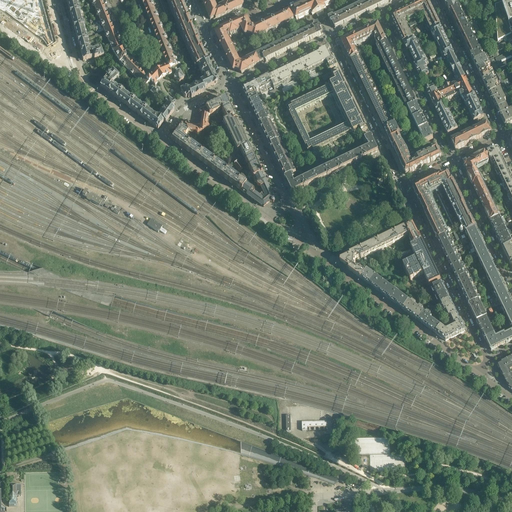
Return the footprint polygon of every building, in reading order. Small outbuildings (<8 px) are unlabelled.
[(0,0),(0,21),(3,24),(2,25),(5,27),(6,26),(18,35),(18,36),(21,39),(21,37),(50,59),(62,51),(47,0),(0,0)] [(103,6),(102,2),(101,0),(92,4),(93,6),(94,6),(95,9),(103,6)] [(181,3),(180,0),(168,0),(170,2),(169,2),(170,7),(172,6),(173,9),(183,6),(182,3),(181,3)] [(201,0),(208,14),(215,11),(214,6),(213,6),(213,5),(214,5),(214,3),(212,4),(212,2),(211,0),(201,0)] [(325,6),(338,0),(308,0),(309,0),(291,9),(296,20),(311,13),(312,16),(322,11),(326,9),(325,6)] [(385,4),(383,0),(372,0),(370,1),(374,10),(378,8),(381,7),(381,6),(385,4)] [(443,0),(448,9),(457,5),(454,0),(443,0)] [(511,0),(502,0),(503,3),(495,6),(498,41),(505,37),(511,33),(511,0)] [(241,7),(242,6),(240,1),(232,4),(232,6),(230,6),(232,12),(241,7)] [(374,10),(370,1),(359,7),(363,15),(367,13),(367,14),(370,12),(369,12),(374,10)] [(434,15),(428,1),(421,4),(425,12),(424,12),(425,15),(425,16),(426,19),(434,15)] [(81,14),(80,11),(79,7),(78,7),(77,4),(68,6),(72,21),(81,18),(80,15),(81,14)] [(154,10),(153,7),(154,6),(153,4),(144,8),(145,10),(146,13),(154,10)] [(232,12),(230,6),(229,4),(228,5),(227,4),(225,5),(225,6),(221,7),(219,8),(219,9),(218,10),(218,11),(221,17),(232,12)] [(425,12),(421,4),(410,10),(413,18),(424,12),(425,12)] [(460,11),(461,10),(459,4),(457,5),(448,9),(450,13),(451,13),(453,17),(461,13),(460,11)] [(105,11),(105,10),(103,6),(95,9),(97,12),(96,13),(96,15),(105,11)] [(187,17),(183,6),(173,9),(174,13),(173,13),(175,18),(176,17),(177,21),(187,17)] [(363,15),(359,7),(347,12),(351,21),(355,19),(356,19),(358,18),(358,17),(363,15)] [(467,21),(465,18),(472,15),(469,9),(461,13),(453,17),(458,28),(467,24),(465,22),(467,21)] [(157,16),(157,14),(156,14),(154,10),(146,13),(148,17),(149,19),(157,16)] [(413,18),(410,10),(398,15),(402,23),(403,23),(413,18)] [(108,17),(106,13),(105,11),(96,15),(97,17),(98,17),(100,20),(108,17)] [(221,17),(218,11),(216,12),(215,11),(208,14),(210,20),(212,19),(213,20),(221,17)] [(294,20),(290,12),(290,11),(278,17),(282,25),(284,24),(283,23),(285,22),(286,24),(290,21),(290,20),(291,19),(292,21),(294,20)] [(351,21),(347,12),(336,18),(340,26),(344,24),(347,23),(351,21)] [(340,26),(336,18),(334,13),(328,16),(331,23),(332,25),(333,24),(335,28),(335,29),(336,28),(340,26)] [(404,25),(403,23),(402,23),(398,15),(392,18),(398,32),(406,28),(405,25),(404,25)] [(440,26),(434,15),(426,19),(432,30),(440,26)] [(159,21),(158,18),(157,16),(149,19),(149,21),(151,24),(159,21)] [(110,22),(109,21),(108,17),(100,20),(101,24),(100,24),(101,26),(110,22)] [(190,25),(188,20),(187,17),(177,21),(179,24),(178,24),(180,29),(181,29),(182,32),(192,28),(191,25),(190,25)] [(282,25),(278,17),(268,22),(272,30),(274,29),(274,28),(279,26),(280,26),(282,25)] [(85,29),(84,25),(83,22),(82,22),(81,18),(72,21),(76,35),(85,33),(84,29),(85,29)] [(250,24),(248,19),(246,19),(237,23),(239,28),(241,27),(242,28),(250,24)] [(162,27),(161,25),(160,25),(159,21),(151,24),(152,28),(153,30),(162,27)] [(321,30),(320,28),(317,21),(311,24),(313,29),(317,37),(321,35),(322,35),(322,34),(320,31),(321,30)] [(112,28),(111,24),(110,24),(110,22),(101,26),(102,28),(103,28),(104,31),(112,28)] [(272,30),(268,22),(258,27),(262,35),(264,34),(264,33),(266,32),(269,30),(270,31),(272,30)] [(240,30),(239,28),(237,23),(226,28),(228,34),(229,35),(231,34),(231,35),(234,34),(236,34),(236,33),(239,32),(239,31),(240,30)] [(262,35),(258,27),(255,28),(251,27),(250,24),(242,28),(243,30),(244,30),(245,32),(244,32),(245,35),(248,34),(253,36),(255,39),(258,37),(258,36),(259,35),(260,36),(262,35)] [(472,32),(471,29),(469,26),(468,27),(467,24),(458,28),(464,39),(472,35),(471,33),(472,32)] [(383,35),(378,25),(375,26),(377,29),(376,29),(376,31),(374,32),(375,33),(374,33),(375,35),(377,39),(383,35)] [(374,32),(376,31),(376,29),(377,29),(375,26),(367,30),(371,37),(375,35),(374,33),(375,33),(374,32)] [(440,26),(432,30),(431,30),(432,34),(431,34),(434,39),(435,39),(438,44),(446,40),(440,26)] [(163,32),(162,29),(163,29),(162,27),(153,30),(154,32),(155,35),(163,32)] [(114,33),(113,32),(114,32),(112,28),(104,31),(106,34),(104,35),(105,37),(114,33)] [(196,39),(192,28),(182,32),(183,35),(182,36),(184,40),(185,39),(187,43),(196,39)] [(226,35),(228,34),(226,28),(217,31),(218,33),(216,34),(219,40),(227,36),(226,35)] [(412,40),(409,34),(406,28),(398,32),(404,43),(412,40)] [(317,37),(313,29),(302,34),(306,42),(310,40),(310,41),(313,39),(317,37)] [(371,37),(367,30),(360,33),(364,41),(370,38),(371,37)] [(166,38),(165,35),(165,36),(163,32),(155,35),(157,39),(157,41),(166,38)] [(89,43),(88,40),(87,36),(86,36),(85,33),(76,35),(80,50),(89,47),(88,43),(89,43)] [(116,39),(115,35),(114,33),(105,37),(106,39),(107,39),(109,42),(116,39)] [(364,41),(360,33),(353,37),(356,44),(358,44),(364,41)] [(306,42),(302,34),(291,39),(295,48),(299,46),(302,45),(302,44),(306,42)] [(387,43),(383,35),(377,39),(376,40),(379,46),(387,43)] [(477,43),(476,41),(474,37),(473,38),(472,35),(464,39),(469,50),(478,46),(476,44),(477,43)] [(236,54),(233,49),(232,47),(230,42),(229,40),(229,41),(227,36),(219,40),(231,65),(238,61),(239,61),(236,56),(237,56),(236,55),(236,54)] [(356,44),(353,37),(347,39),(349,44),(350,43),(352,46),(356,44)] [(167,43),(166,40),(167,40),(166,38),(157,41),(158,43),(160,47),(167,43)] [(118,44),(118,43),(116,39),(109,42),(110,46),(109,46),(110,48),(118,44)] [(200,47),(198,42),(196,39),(187,43),(188,47),(190,52),(191,51),(192,55),(201,50),(200,47)] [(295,48),(291,39),(280,45),(284,53),(288,51),(288,52),(291,50),(290,50),(295,48)] [(354,49),(352,46),(350,43),(349,44),(347,39),(342,42),(347,53),(354,49)] [(420,50),(419,47),(417,42),(414,43),(413,39),(412,40),(404,43),(407,51),(409,50),(411,55),(420,50)] [(454,55),(446,40),(438,44),(441,51),(440,52),(442,57),(443,56),(444,58),(445,58),(446,59),(447,59),(454,55)] [(170,49),(170,46),(169,47),(167,43),(160,47),(161,50),(162,52),(170,49)] [(390,49),(387,43),(379,46),(377,47),(380,53),(390,49)] [(120,49),(119,44),(118,44),(110,48),(111,52),(112,52),(121,49),(120,49)] [(284,53),(280,45),(268,50),(273,58),(276,57),(277,57),(279,56),(279,55),(284,53)] [(483,55),(481,52),(480,48),(479,49),(478,46),(469,50),(471,55),(471,56),(474,62),(483,58),(482,55),(483,55)] [(90,59),(88,52),(90,51),(89,47),(80,50),(83,61),(90,59)] [(104,56),(100,47),(92,51),(90,51),(88,52),(90,59),(94,58),(94,60),(104,56)] [(126,57),(125,55),(121,49),(112,52),(119,63),(126,57)] [(172,54),(170,51),(171,51),(170,49),(162,52),(163,54),(162,54),(164,58),(172,54)] [(337,67),(329,49),(308,58),(314,69),(327,63),(330,70),(337,67)] [(354,49),(347,53),(351,60),(359,56),(356,49),(356,50),(354,49)] [(392,54),(390,49),(380,53),(383,58),(392,54)] [(206,60),(201,50),(202,50),(201,50),(192,55),(194,58),(193,58),(195,62),(196,62),(197,65),(199,64),(206,60)] [(273,58),(268,50),(263,53),(262,52),(256,55),(257,56),(261,63),(265,61),(265,62),(268,61),(273,58)] [(427,64),(425,59),(420,50),(411,55),(416,65),(414,66),(418,72),(422,70),(422,71),(426,69),(427,68),(426,67),(427,66),(426,64),(427,64)] [(511,63),(511,62),(511,51),(495,59),(500,68),(511,63)] [(175,60),(174,57),(173,58),(172,54),(164,58),(165,61),(166,61),(166,63),(174,60),(175,60)] [(395,60),(392,54),(383,58),(386,65),(395,60)] [(465,79),(460,69),(454,55),(447,59),(450,66),(450,68),(451,69),(453,73),(453,75),(454,75),(458,83),(465,79)] [(261,63),(257,56),(254,57),(255,58),(254,59),(253,57),(248,60),(249,61),(247,62),(246,60),(244,62),(245,63),(248,70),(257,65),(258,66),(259,65),(260,64),(261,64),(260,64),(261,63)] [(351,60),(351,61),(353,64),(353,65),(355,68),(355,69),(357,72),(358,73),(359,77),(360,78),(361,80),(361,81),(362,82),(362,83),(364,86),(364,87),(366,90),(366,91),(368,94),(368,95),(370,99),(370,100),(372,103),(372,104),(374,107),(375,109),(376,112),(377,113),(378,116),(379,117),(380,121),(381,122),(382,125),(383,126),(384,129),(385,130),(386,129),(393,126),(383,104),(383,103),(371,78),(370,77),(360,56),(359,56),(351,60)] [(476,67),(487,61),(485,56),(483,58),(474,62),(476,67)] [(122,67),(129,60),(126,57),(119,63),(119,64),(122,67)] [(316,75),(314,69),(308,58),(295,65),(301,77),(309,73),(310,76),(308,77),(310,81),(317,77),(316,75)] [(127,70),(133,65),(130,62),(129,60),(122,67),(124,69),(125,68),(127,70)] [(177,65),(176,63),(175,63),(174,60),(166,63),(168,67),(167,67),(168,67),(169,69),(172,68),(171,68),(177,65)] [(213,74),(210,67),(207,61),(206,60),(199,64),(200,68),(199,69),(203,75),(204,75),(205,78),(213,74)] [(398,65),(395,60),(386,65),(388,70),(398,65)] [(248,70),(245,63),(243,64),(239,63),(238,61),(231,65),(234,71),(236,70),(241,72),(242,74),(249,70),(248,70)] [(478,71),(489,66),(487,61),(476,67),(478,71)] [(131,75),(137,69),(136,67),(133,65),(127,70),(130,73),(129,74),(131,75)] [(293,81),(301,77),(295,65),(282,71),(291,90),(298,86),(297,83),(295,84),(293,81)] [(400,71),(398,65),(388,70),(391,76),(392,75),(400,71)] [(490,73),(488,69),(490,68),(489,66),(478,71),(482,79),(493,73),(492,71),(490,73)] [(171,75),(169,69),(168,67),(167,67),(166,67),(162,69),(165,77),(169,75),(169,76),(171,75)] [(136,79),(141,73),(139,70),(137,69),(131,75),(132,77),(133,76),(136,79)] [(165,77),(162,69),(160,70),(157,72),(154,73),(154,74),(152,75),(158,81),(159,81),(162,79),(165,77)] [(370,135),(364,122),(360,113),(350,93),(346,84),(338,69),(331,72),(336,82),(326,87),(325,87),(321,90),(316,92),(311,94),(306,97),(301,99),(297,101),(296,102),(286,106),(288,110),(291,116),(293,121),(296,126),(297,129),(300,134),(300,135),(302,139),(303,140),(305,145),(308,151),(309,154),(319,150),(320,149),(324,147),(329,145),(334,142),(339,140),(344,138),(349,135),(360,130),(364,138),(370,136),(370,135)] [(429,75),(429,74),(426,69),(422,71),(422,70),(418,72),(421,80),(424,79),(424,78),(429,75)] [(113,81),(119,76),(113,70),(106,77),(107,78),(104,81),(110,85),(112,84),(113,81)] [(184,79),(182,76),(179,71),(176,73),(173,79),(176,81),(177,81),(177,82),(178,82),(178,83),(179,83),(180,83),(181,82),(181,81),(184,79)] [(291,90),(282,71),(269,77),(273,86),(274,89),(276,88),(277,89),(282,86),(284,89),(282,90),(284,93),(291,90)] [(403,77),(400,71),(392,75),(394,81),(403,77)] [(140,83),(145,77),(144,76),(141,73),(136,79),(138,81),(137,82),(139,84),(140,83)] [(493,81),(491,77),(494,75),(493,73),(482,79),(486,87),(497,81),(496,79),(493,81)] [(218,83),(213,74),(205,78),(206,79),(200,82),(201,83),(204,90),(218,83)] [(158,81),(152,75),(149,78),(150,78),(148,80),(151,82),(155,86),(157,85),(156,84),(158,81)] [(149,84),(151,82),(148,80),(146,77),(145,77),(140,83),(143,86),(142,86),(144,88),(148,83),(149,84)] [(273,86),(269,77),(262,81),(266,89),(273,86)] [(406,82),(403,77),(394,81),(397,86),(406,82)] [(473,94),(465,79),(458,83),(454,85),(454,84),(451,85),(450,84),(444,88),(444,89),(441,90),(442,91),(438,93),(437,93),(437,94),(430,98),(434,107),(440,104),(442,103),(462,93),(465,98),(473,94)] [(110,94),(115,86),(112,84),(110,85),(104,81),(100,87),(110,94)] [(266,89),(262,81),(256,83),(260,91),(260,92),(266,89)] [(497,88),(495,85),(498,83),(497,81),(486,87),(489,95),(500,89),(501,89),(500,87),(497,88)] [(408,88),(406,82),(397,86),(400,92),(408,88)] [(205,92),(204,90),(201,83),(198,85),(197,84),(194,86),(191,87),(191,88),(188,90),(190,97),(191,98),(205,92)] [(260,91),(256,83),(244,89),(243,91),(245,95),(254,91),(255,92),(257,93),(260,91)] [(127,95),(124,93),(125,92),(119,87),(118,88),(115,86),(110,94),(122,103),(127,95)] [(438,93),(437,90),(435,87),(434,86),(429,89),(428,88),(426,89),(430,98),(437,94),(437,93),(438,93)] [(190,97),(188,90),(186,87),(180,89),(184,97),(185,98),(188,96),(188,98),(190,97)] [(411,93),(411,92),(408,88),(400,92),(402,97),(411,93)] [(161,95),(161,94),(160,94),(160,93),(160,92),(158,89),(152,91),(150,94),(154,97),(157,100),(159,97),(160,97),(161,96),(161,95)] [(506,101),(500,89),(489,95),(495,107),(505,102),(506,101)] [(257,96),(256,93),(255,93),(255,92),(254,91),(245,95),(246,96),(246,97),(248,100),(257,96)] [(414,99),(411,93),(402,97),(405,103),(414,99)] [(478,106),(473,94),(465,98),(464,98),(466,102),(465,103),(467,107),(468,107),(470,110),(478,106)] [(139,104),(136,102),(137,101),(131,96),(130,97),(127,95),(122,103),(134,112),(139,104)] [(261,105),(257,96),(248,100),(250,104),(251,106),(252,109),(261,105)] [(175,105),(175,103),(168,98),(164,103),(167,105),(173,109),(174,108),(173,107),(175,105)] [(228,105),(225,99),(218,102),(221,108),(222,109),(222,107),(228,105)] [(416,104),(414,99),(405,103),(408,109),(416,104)] [(221,108),(218,102),(206,108),(209,115),(211,114),(212,114),(220,111),(220,110),(220,109),(221,108)] [(511,123),(511,110),(509,112),(505,102),(495,107),(505,127),(511,123)] [(266,111),(265,108),(268,107),(266,103),(261,105),(252,109),(254,113),(255,114),(255,115),(256,117),(265,113),(264,112),(266,111)] [(151,113),(148,111),(149,110),(143,105),(142,106),(139,104),(134,112),(146,121),(151,113)] [(419,110),(416,104),(408,109),(411,114),(419,110)] [(446,115),(440,104),(434,107),(439,118),(446,115)] [(166,122),(174,110),(173,109),(167,105),(165,108),(164,107),(160,113),(161,114),(159,117),(166,122)] [(234,117),(228,105),(222,107),(222,109),(222,110),(222,111),(226,120),(234,117)] [(484,118),(478,106),(470,110),(471,114),(470,115),(472,119),(473,118),(475,122),(484,118)] [(209,115),(206,108),(200,111),(199,111),(199,112),(199,113),(200,113),(201,113),(201,114),(201,115),(201,117),(203,117),(206,116),(208,116),(210,116),(209,115)] [(428,128),(419,110),(411,114),(411,116),(407,118),(407,120),(412,131),(414,132),(415,131),(416,133),(419,132),(428,128)] [(166,122),(159,117),(159,118),(155,115),(151,113),(146,121),(158,130),(164,122),(165,123),(166,122)] [(268,122),(267,119),(270,118),(268,114),(266,116),(265,113),(256,117),(258,121),(259,123),(260,126),(268,122)] [(455,129),(453,124),(452,122),(453,121),(451,117),(450,117),(448,113),(446,115),(439,118),(448,135),(449,135),(458,130),(457,128),(455,129)] [(207,123),(208,116),(206,116),(203,117),(201,117),(200,123),(204,124),(207,128),(209,126),(208,125),(208,124),(207,123)] [(241,133),(234,117),(226,120),(222,122),(237,151),(240,150),(244,159),(252,156),(241,133)] [(274,133),(273,130),(275,129),(274,127),(272,128),(271,126),(270,124),(272,122),(271,120),(268,122),(260,126),(267,140),(275,136),(278,135),(277,132),(274,133)] [(189,132),(190,124),(188,124),(187,123),(187,122),(187,121),(186,121),(185,121),(185,122),(181,127),(188,132),(188,131),(189,132)] [(199,134),(207,128),(204,124),(200,123),(200,124),(197,126),(196,125),(195,130),(199,134)] [(199,134),(195,130),(196,125),(190,124),(189,132),(194,133),(195,134),(196,134),(197,135),(199,134)] [(400,133),(396,124),(393,126),(386,129),(385,130),(389,138),(399,134),(400,133)] [(491,133),(487,124),(485,125),(478,129),(477,129),(475,130),(479,139),(491,133)] [(188,132),(181,127),(177,132),(183,136),(185,136),(188,132)] [(430,133),(428,128),(419,132),(422,138),(430,133)] [(479,139),(475,130),(473,131),(469,133),(474,142),(479,139)] [(181,140),(180,138),(182,138),(182,137),(183,137),(183,136),(177,132),(171,139),(171,140),(172,140),(177,144),(181,140)] [(433,139),(430,133),(422,138),(425,143),(433,139)] [(474,142),(469,133),(465,135),(465,134),(463,136),(468,145),(474,142)] [(400,139),(399,136),(400,136),(399,134),(389,138),(392,144),(402,139),(401,138),(400,139)] [(270,145),(280,140),(280,138),(277,139),(275,136),(267,140),(269,143),(270,145)] [(468,145),(463,136),(461,137),(454,141),(453,140),(451,141),(455,151),(468,145)] [(195,146),(190,143),(190,144),(187,142),(187,141),(182,137),(182,138),(180,138),(181,140),(177,144),(190,153),(195,146)] [(378,151),(371,137),(365,140),(367,144),(368,144),(370,148),(368,149),(371,155),(378,152),(378,151)] [(404,145),(403,143),(402,143),(401,141),(402,140),(402,139),(392,144),(394,150),(395,150),(404,145)] [(281,147),(280,145),(279,143),(282,142),(280,140),(270,145),(272,150),(274,154),(284,148),(283,146),(281,147)] [(407,150),(406,148),(405,148),(404,146),(405,145),(404,145),(395,150),(397,155),(407,150)] [(208,156),(203,152),(202,153),(199,151),(200,150),(195,146),(190,153),(203,163),(208,156)] [(442,157),(437,147),(435,148),(436,149),(433,151),(433,150),(432,150),(437,160),(442,157)] [(285,155),(284,153),(283,152),(285,150),(284,148),(274,154),(278,162),(288,157),(287,154),(285,155)] [(505,162),(503,157),(502,157),(501,156),(502,155),(499,150),(496,151),(495,148),(487,152),(490,157),(489,158),(490,160),(492,160),(495,167),(505,162)] [(371,155),(368,149),(367,149),(356,154),(359,161),(371,155)] [(410,156),(410,155),(409,155),(407,153),(408,152),(407,150),(397,155),(400,160),(399,161),(409,156),(410,156)] [(437,160),(432,150),(431,150),(432,151),(429,152),(428,151),(426,152),(431,162),(437,160)] [(431,162),(426,152),(426,153),(424,155),(423,153),(419,155),(419,157),(416,158),(417,159),(421,168),(421,167),(430,162),(431,163),(431,162)] [(486,156),(485,153),(479,156),(484,166),(484,165),(488,163),(489,161),(487,158),(488,158),(488,157),(488,156),(487,155),(486,156)] [(359,161),(356,154),(344,160),(348,167),(359,161)] [(209,167),(213,161),(212,160),(212,159),(208,156),(203,163),(209,167)] [(255,161),(254,158),(252,156),(244,159),(247,165),(255,161)] [(410,161),(410,160),(409,159),(410,158),(409,156),(399,161),(402,166),(410,163),(410,161)] [(483,166),(484,166),(479,156),(470,160),(471,162),(468,163),(467,163),(465,164),(464,166),(465,168),(466,169),(468,172),(466,173),(468,176),(477,172),(477,171),(475,171),(477,167),(478,168),(483,165),(483,166)] [(289,164),(288,162),(287,160),(289,159),(288,157),(278,162),(282,170),(292,165),(291,163),(289,164)] [(421,168),(417,159),(416,160),(415,161),(415,162),(412,164),(411,164),(410,163),(402,166),(406,175),(421,168)] [(348,167),(344,160),(338,163),(341,170),(348,167)] [(215,172),(220,165),(216,161),(215,162),(213,161),(209,167),(215,172)] [(258,167),(255,161),(247,165),(250,171),(258,167)] [(511,175),(509,170),(508,170),(507,168),(508,168),(505,162),(495,167),(501,180),(511,175)] [(341,170),(338,163),(332,165),(336,172),(341,170)] [(221,177),(226,170),(224,169),(225,168),(220,165),(215,172),(221,177)] [(293,172),(292,170),(291,168),(293,167),(292,165),(282,170),(285,178),(291,175),(296,173),(295,171),(293,172)] [(336,172),(332,165),(326,168),(330,175),(336,172)] [(261,174),(258,167),(250,171),(252,175),(253,175),(254,177),(261,174)] [(330,175),(326,168),(320,171),(324,178),(330,175)] [(228,181),(233,174),(228,171),(226,170),(221,177),(228,181)] [(324,178),(320,171),(308,177),(312,184),(324,178)] [(482,183),(479,177),(480,177),(480,175),(479,176),(477,172),(468,176),(473,187),(482,183)] [(434,208),(432,205),(433,205),(431,200),(430,201),(428,197),(429,197),(428,195),(427,196),(425,193),(423,192),(422,193),(422,192),(428,189),(431,189),(431,190),(435,188),(435,189),(439,187),(439,186),(441,185),(442,184),(445,185),(445,186),(447,191),(446,192),(456,212),(457,211),(458,213),(457,214),(459,218),(461,218),(462,220),(460,221),(462,224),(463,223),(464,226),(463,226),(464,228),(465,227),(466,229),(465,230),(466,232),(476,228),(471,217),(471,216),(470,216),(465,207),(466,207),(466,206),(452,178),(450,179),(449,177),(450,176),(449,174),(446,173),(444,174),(444,175),(442,176),(441,174),(412,188),(419,202),(420,202),(425,212),(425,213),(424,213),(425,213),(438,240),(448,235),(447,233),(446,233),(445,231),(446,230),(445,230),(445,229),(444,229),(443,227),(444,226),(441,222),(440,222),(439,220),(440,219),(439,218),(438,218),(437,215),(438,214),(437,213),(436,213),(434,210),(435,209),(434,208)] [(234,186),(239,180),(237,178),(238,178),(233,174),(228,181),(234,186)] [(260,180),(263,178),(261,174),(254,177),(253,177),(257,186),(261,184),(261,183),(260,180)] [(300,190),(297,183),(295,184),(293,180),(294,180),(291,175),(285,178),(292,193),(293,193),(300,190)] [(511,190),(511,176),(511,175),(501,180),(507,193),(511,190)] [(312,184),(308,177),(298,182),(297,183),(300,190),(312,184)] [(269,191),(263,178),(260,180),(261,183),(261,184),(257,186),(261,188),(264,193),(269,191)] [(240,191),(246,183),(241,180),(240,181),(239,180),(234,186),(240,191)] [(251,190),(253,189),(246,183),(240,191),(246,195),(248,192),(250,193),(252,191),(251,190)] [(486,188),(485,187),(484,188),(482,183),(473,187),(476,193),(486,188)] [(488,194),(485,190),(486,189),(486,188),(476,193),(479,199),(488,194)] [(259,197),(256,195),(254,193),(253,189),(251,190),(252,191),(250,193),(248,192),(246,195),(256,202),(259,197)] [(102,200),(85,190),(82,195),(83,195),(82,196),(99,206),(102,200)] [(274,200),(269,191),(264,193),(262,193),(261,194),(260,195),(259,197),(256,202),(263,207),(264,207),(270,202),(271,202),(273,203),(274,203),(274,202),(274,200)] [(490,200),(488,194),(479,199),(482,204),(492,200),(491,199),(490,200)] [(493,206),(491,201),(492,200),(482,204),(485,210),(493,206)] [(500,219),(497,213),(498,213),(497,212),(496,212),(493,206),(485,210),(484,211),(490,223),(500,219)] [(504,225),(501,218),(500,219),(490,223),(494,230),(504,225)] [(162,226),(151,219),(147,225),(153,229),(153,230),(155,231),(155,230),(158,233),(162,226)] [(409,234),(416,230),(413,224),(400,230),(402,235),(401,235),(402,238),(409,235),(409,234)] [(507,231),(504,225),(494,230),(497,236),(507,231)] [(484,244),(476,228),(466,233),(474,248),(484,244)] [(402,238),(401,235),(402,235),(400,230),(388,236),(390,240),(392,239),(393,243),(402,238)] [(422,242),(416,230),(409,234),(409,235),(410,236),(409,237),(412,241),(414,246),(422,242)] [(510,238),(507,231),(497,236),(500,242),(510,238)] [(450,242),(449,240),(448,238),(450,237),(449,235),(448,235),(438,240),(442,248),(453,243),(452,241),(450,242)] [(393,243),(392,239),(390,240),(388,236),(383,238),(385,243),(383,244),(385,247),(393,243)] [(385,247),(383,244),(385,243),(383,238),(371,244),(375,252),(385,247)] [(511,244),(511,242),(510,238),(500,242),(503,249),(511,244)] [(408,263),(403,265),(411,281),(415,279),(424,274),(429,286),(440,281),(440,279),(422,242),(414,246),(411,247),(416,259),(408,263)] [(454,250),(453,248),(452,246),(454,245),(453,243),(442,248),(442,249),(445,257),(457,251),(456,249),(454,250)] [(375,252),(371,244),(366,247),(369,254),(375,252)] [(491,259),(484,244),(474,248),(481,264),(491,259)] [(511,244),(503,249),(510,264),(511,263),(511,244)] [(369,254),(366,247),(360,250),(363,257),(369,254)] [(363,257),(360,250),(350,254),(352,257),(354,256),(355,258),(357,257),(361,258),(363,257)] [(458,258),(457,256),(456,254),(458,253),(457,251),(445,257),(449,265),(461,259),(460,257),(458,258)] [(354,267),(354,258),(355,258),(354,256),(352,257),(350,254),(349,255),(349,256),(341,260),(340,263),(343,264),(344,262),(347,262),(348,263),(349,262),(350,263),(349,264),(350,265),(353,267),(354,267)] [(462,266),(461,264),(460,262),(462,261),(461,259),(449,265),(453,273),(465,267),(464,265),(462,266)] [(499,275),(491,259),(481,264),(489,280),(499,275)] [(356,269),(354,267),(353,267),(350,265),(349,264),(350,263),(349,262),(348,263),(347,262),(344,262),(343,264),(347,268),(348,269),(353,273),(357,269),(356,269)] [(466,274),(465,272),(464,270),(466,269),(465,267),(453,273),(457,281),(469,275),(468,273),(466,274)] [(361,279),(366,273),(360,268),(357,269),(353,273),(360,278),(359,278),(361,279)] [(73,280),(67,279),(64,278),(42,269),(37,271),(32,273),(27,275),(31,277),(73,281),(73,280)] [(369,285),(377,275),(376,275),(374,276),(368,272),(369,270),(368,269),(366,273),(361,279),(369,285)] [(378,291),(385,281),(384,281),(383,283),(376,278),(378,276),(377,275),(369,285),(378,291)] [(470,283),(469,281),(468,278),(470,277),(469,275),(457,281),(461,289),(473,284),(472,281),(470,283)] [(507,291),(499,275),(489,280),(497,296),(507,291)] [(386,298),(393,288),(393,287),(391,289),(385,284),(386,282),(385,281),(378,291),(386,298)] [(446,292),(442,283),(433,288),(434,290),(432,291),(434,295),(436,294),(437,296),(446,292)] [(474,291),(473,289),(472,287),(474,286),(473,284),(461,289),(465,297),(477,292),(476,290),(474,291)] [(60,289),(61,289),(74,294),(87,299),(103,305),(110,307),(112,303),(113,300),(114,296),(115,296),(116,295),(97,292),(86,291),(77,290),(62,288),(54,287),(54,288),(60,289)] [(395,304),(402,294),(401,293),(400,295),(393,290),(394,288),(393,288),(386,298),(395,304)] [(511,307),(511,302),(507,291),(497,296),(504,312),(511,307)] [(450,300),(446,292),(437,296),(438,298),(436,299),(438,303),(440,302),(441,304),(450,300)] [(478,299),(477,297),(476,295),(478,294),(477,292),(465,297),(469,306),(479,301),(481,300),(480,298),(478,299)] [(408,302),(410,300),(409,299),(408,301),(401,296),(403,294),(402,294),(395,304),(403,310),(409,302),(408,302)] [(454,308),(450,300),(441,304),(442,306),(440,307),(442,311),(444,310),(445,312),(446,312),(454,308)] [(410,315),(416,308),(414,306),(416,304),(412,301),(411,304),(409,302),(403,310),(410,315)] [(482,309),(483,309),(480,304),(479,301),(469,306),(474,317),(484,312),(482,309)] [(418,321),(424,313),(422,312),(423,310),(420,307),(418,309),(416,308),(410,315),(418,321)] [(456,314),(454,308),(446,312),(449,317),(451,317),(456,314)] [(34,309),(32,309),(34,310),(38,312),(42,314),(50,318),(50,317),(52,314),(53,312),(52,311),(44,310),(34,309)] [(430,320),(431,319),(429,317),(431,315),(427,312),(425,314),(424,313),(418,321),(425,326),(430,320)] [(487,317),(486,315),(485,315),(484,312),(474,317),(477,322),(487,317)] [(460,322),(456,314),(451,317),(455,325),(455,324),(460,322)] [(495,334),(487,317),(477,322),(485,338),(495,334)] [(430,330),(435,323),(430,320),(425,326),(430,330)] [(465,332),(460,322),(455,324),(456,326),(457,326),(461,334),(465,332)] [(436,334),(440,327),(435,323),(430,330),(436,334)] [(457,326),(456,326),(452,328),(456,336),(461,334),(457,326)] [(451,339),(447,331),(445,331),(440,327),(436,334),(446,341),(451,339)] [(456,336),(452,328),(447,331),(451,339),(456,336)] [(509,342),(505,334),(505,333),(496,337),(495,334),(485,338),(491,351),(509,342)] [(511,356),(501,362),(502,363),(498,365),(499,368),(506,364),(508,368),(511,366),(511,367),(511,356)] [(511,373),(511,374),(510,370),(511,369),(511,367),(511,366),(508,368),(506,364),(499,368),(507,384),(510,386),(509,388),(511,390),(511,388),(511,373)] [(327,427),(326,422),(302,422),(302,431),(307,431),(307,427),(327,427)] [(350,448),(350,440),(344,440),(344,443),(343,443),(343,447),(346,447),(346,451),(348,451),(348,453),(351,453),(351,448),(350,448)] [(17,507),(16,497),(17,497),(17,496),(16,486),(16,484),(9,485),(9,489),(8,489),(8,493),(9,493),(9,497),(9,507),(17,507)]
